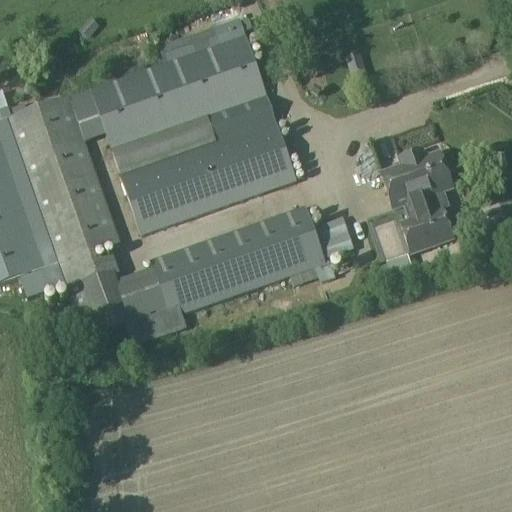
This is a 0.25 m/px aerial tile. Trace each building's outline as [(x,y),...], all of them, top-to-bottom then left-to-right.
[(89,21),(78,34),(87,43),(99,29),(89,21)] [(212,32),(218,48),(245,39),(239,22),(212,32)] [(218,48),(89,93),(105,139),(105,140),(140,240),(297,185),(246,38),(245,39),(218,48)] [(354,55),(339,60),(346,78),(360,73),(354,55)] [(318,58),(303,64),(310,82),(324,76),(318,58)] [(69,103),(6,125),(57,270),(119,248),(84,147),(69,103)] [(57,270),(6,125),(0,126),(0,289),(20,283),(27,304),(64,291),(57,270)] [(439,157),(401,171),(381,178),(393,213),(403,210),(408,223),(398,227),(410,260),(454,244),(443,211),(433,215),(428,201),(451,192),(439,157)] [(326,268),(313,230),(306,210),(150,265),(166,315),(180,310),(183,318),(326,268)] [(402,263),(383,262),(383,277),(401,278),(402,263)] [(130,324),(114,278),(80,289),(96,336),(130,324)] [(166,315),(131,326),(126,328),(135,351),(188,332),(183,318),(180,310),(166,315)]
